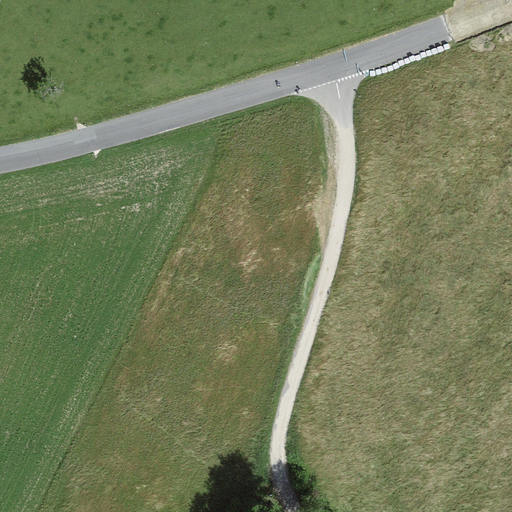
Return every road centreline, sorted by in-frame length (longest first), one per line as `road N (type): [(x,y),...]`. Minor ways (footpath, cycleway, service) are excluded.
road 1 (tertiary): [(0,160),(330,68),(506,0)]
road 2 (track): [(330,68),(348,174),(280,427),(282,480),(293,511)]
